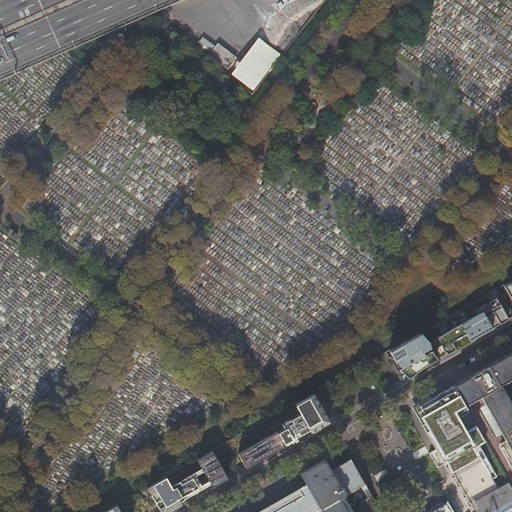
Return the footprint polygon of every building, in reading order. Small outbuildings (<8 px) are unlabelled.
[(210,56),(254,89),(293,38),(268,20),(236,59),(218,45),(210,56)] [(201,37),(198,42),(208,49),(211,44),(201,37)] [(437,337),(443,351),(447,354),(508,319),(500,304),(490,310),(488,307),(488,308),(486,304),(475,310),(477,315),(468,320),(466,315),(460,319),(462,323),(448,331),(444,325),(438,328),(442,335),(437,337)] [(0,378),(5,380),(4,357),(16,342),(11,343),(8,350),(7,340),(20,340),(19,326),(12,335),(0,331),(0,314),(4,315),(0,313),(0,378)] [(428,341),(423,335),(397,350),(401,357),(403,356),(408,364),(411,366),(414,369),(419,365),(433,358),(428,341)] [(511,352),(511,353),(464,380),(454,386),(465,405),(480,397),(505,441),(500,444),(499,445),(499,446),(499,447),(511,469),(511,406),(500,386),(511,378),(511,352)] [(441,460),(482,437),(465,405),(454,386),(413,409),(441,460)] [(313,393),(295,404),(302,418),(310,431),(324,424),(329,421),(325,413),(317,400),(313,393)] [(305,439),(310,431),(302,418),(295,421),(297,425),(305,439)] [(305,439),(297,425),(251,452),(258,465),(284,450),(305,439)] [(491,511),(511,500),(511,489),(482,437),(441,460),(471,511),(491,511)] [(214,447),(197,456),(206,472),(208,475),(214,485),(215,487),(216,489),(233,479),(214,447)] [(307,485),(321,509),(322,511),(352,511),(343,496),(364,484),(350,460),(330,471),(324,460),(300,473),(307,485)] [(184,506),(215,487),(214,485),(206,489),(200,480),(208,475),(206,472),(176,490),(184,506)] [(176,511),(185,507),(166,473),(147,484),(162,511),(176,511)] [(315,511),(321,509),(307,485),(258,511),(315,511)] [(378,511),(370,497),(361,502),(364,507),(360,509),(362,511),(378,511)] [(450,511),(445,503),(428,511),(511,511),(511,500),(491,511),(450,511)]
